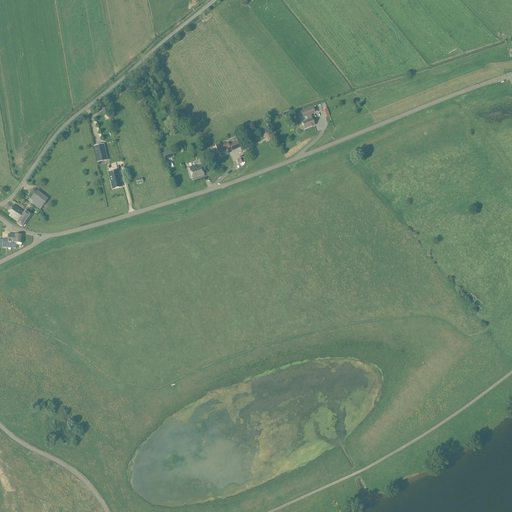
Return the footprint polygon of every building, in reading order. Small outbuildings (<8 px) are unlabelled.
[(315,113),(313,107),(301,111),(303,118),(306,117),(308,120),(302,122),(305,129),(315,125),(311,115),(315,113)] [(230,144),(233,151),(241,148),(238,141),(230,144)] [(107,160),(103,144),(94,146),(98,162),(107,160)] [(217,148),(221,157),(228,154),(224,145),(217,148)] [(172,151),(163,154),(165,160),(174,156),(172,151)] [(206,170),(204,164),(198,166),(195,166),(189,168),(193,180),(205,176),(203,171),(206,170)] [(122,187),(118,172),(109,174),(113,189),(122,187)] [(48,199),(37,191),(29,202),(40,210),(48,199)] [(24,212),(15,206),(9,215),(18,221),(17,223),(22,227),(30,215),(25,211),(24,212)] [(3,240),(0,239),(0,247),(16,248),(16,243),(22,244),(23,235),(8,234),(8,240),(3,239),(3,240)]
